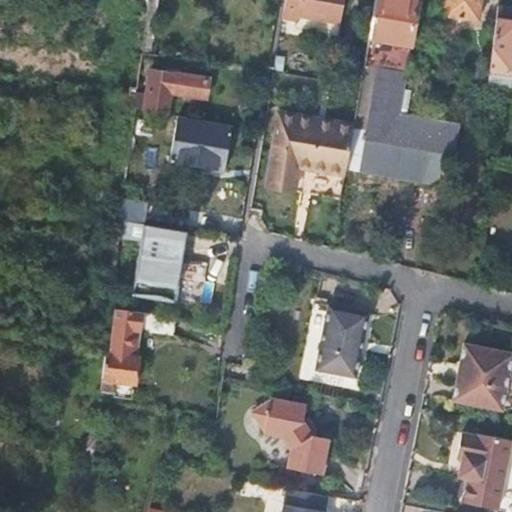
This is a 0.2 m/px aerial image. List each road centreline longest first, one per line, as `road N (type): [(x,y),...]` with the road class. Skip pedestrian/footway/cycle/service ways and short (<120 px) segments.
road 1 (residential): [(429,289),(242,244),(232,348)]
road 2 (residential): [(384,511),(429,289)]
road 3 (track): [(232,348),(212,415),(175,416),(144,511)]
